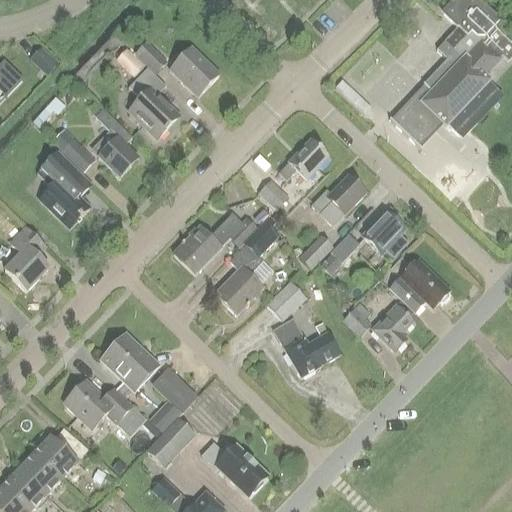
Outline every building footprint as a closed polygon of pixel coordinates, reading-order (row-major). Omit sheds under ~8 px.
[(395,124),(391,120),(390,121),(422,152),(423,151),(419,146),(441,123),(447,128),(449,126),(455,132),(460,137),(501,95),(496,90),(489,83),(491,82),(486,77),(502,61),(501,60),(503,57),(509,63),(511,59),(511,37),(499,25),(502,22),(478,0),(457,0),(444,14),(459,28),(438,50),(448,60),(424,86),(428,90),(395,124)] [(147,49),(136,60),(145,70),(148,73),(154,78),(166,67),(147,49)] [(46,81),(59,67),(41,50),(28,63),(46,81)] [(145,70),(127,52),(116,64),(134,81),(145,70)] [(219,79),(191,52),(169,75),(197,101),(219,79)] [(0,92),(16,76),(3,63),(0,66),(0,92)] [(83,70),(73,80),(82,88),(91,78),(83,70)] [(148,73),(129,92),(141,104),(129,116),(157,143),(178,120),(156,99),(165,89),(154,78),(148,73)] [(370,110),(342,83),(335,91),(364,118),(370,110)] [(115,142),(97,160),(119,181),(138,162),(123,148),(131,141),(104,114),(96,122),(115,142)] [(43,125),(37,120),(32,125),(47,139),(52,133),(43,125)] [(297,174),(307,183),(329,161),(310,142),(287,166),(288,167),(278,176),(287,185),(297,174)] [(87,166),(70,149),(63,155),(80,172),(87,166)] [(36,177),(51,191),(39,204),(69,233),(90,212),(79,201),(91,190),(79,178),(57,157),(36,177)] [(366,197),(348,179),(331,197),(327,193),(311,210),(333,231),(366,197)] [(269,185),(258,197),(276,213),(287,201),(269,185)] [(280,212),(272,221),(279,227),(287,218),(280,212)] [(270,220),(263,213),(254,222),(260,229),(270,220)] [(385,215),(361,240),(381,259),(385,255),(393,262),(408,247),(400,239),(405,234),(385,215)] [(173,257),(194,278),(221,251),(220,251),(230,241),(238,250),(256,233),(246,223),(241,227),(232,217),(209,240),(199,230),(173,257)] [(214,298),(236,319),(262,292),(248,278),(261,265),(258,262),(281,237),(267,223),(243,247),(245,250),(230,265),(238,273),(214,298)] [(20,258),(4,274),(26,295),(48,272),(34,259),(43,251),(24,232),(9,248),(20,258)] [(350,238),(331,257),(337,263),(341,267),(360,248),(350,238)] [(332,252),(320,240),(300,260),(311,272),(332,252)] [(282,254),(287,251),(283,243),(277,246),(282,254)] [(320,269),(326,275),(337,263),(331,257),(320,269)] [(401,303),(413,315),(415,317),(426,305),(433,312),(440,306),(442,306),(448,300),(448,298),(450,295),(417,263),(389,291),(401,303)] [(266,310),(281,325),(306,302),(291,286),(266,310)] [(413,315),(401,303),(396,309),(396,308),(371,334),(394,356),(407,343),(401,337),(413,325),(408,320),(413,315)] [(369,318),(359,308),(342,325),(359,342),(370,330),(364,324),(369,318)] [(300,382),(340,358),(322,328),(315,332),(320,341),(307,349),(297,333),(291,322),(272,333),(278,344),(300,382)] [(132,393),(156,368),(127,341),(103,365),(124,384),(132,393)] [(167,374),(152,390),(180,417),(195,401),(167,374)] [(124,384),(115,393),(124,402),(132,393),(124,384)] [(64,407),(91,432),(106,417),(129,439),(145,422),(124,402),(115,393),(113,391),(103,401),(85,385),(64,407)] [(150,425),(162,436),(180,417),(168,406),(150,425)] [(162,439),(179,455),(194,439),(178,423),(162,439)] [(146,427),(138,436),(148,445),(156,437),(146,427)] [(50,439),(34,456),(61,482),(78,465),(50,439)] [(179,455),(162,439),(149,453),(166,470),(179,455)] [(266,479),(235,450),(226,460),(213,447),(201,460),(215,473),(217,471),(247,499),(266,479)] [(34,456),(18,472),(46,499),(61,482),(34,456)] [(119,463),(112,470),(119,477),(126,470),(119,463)] [(18,472),(2,489),(26,511),(33,511),(46,499),(18,472)] [(100,487),(108,491),(113,482),(105,478),(100,487)] [(222,511),(205,495),(191,510),(162,482),(150,495),(167,511),(222,511)] [(26,511),(2,489),(0,491),(0,511),(26,511)] [(73,511),(85,511),(89,509),(81,502),(73,511)]
